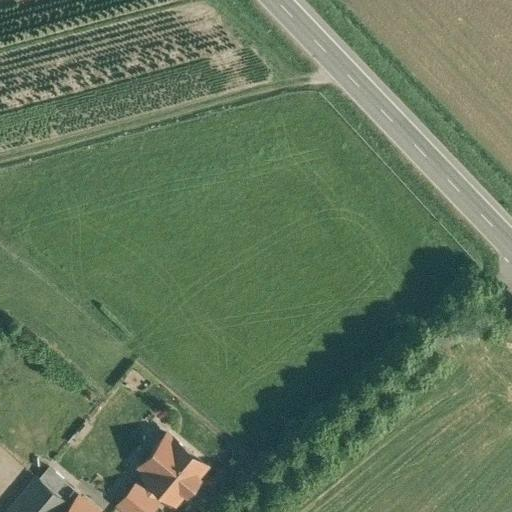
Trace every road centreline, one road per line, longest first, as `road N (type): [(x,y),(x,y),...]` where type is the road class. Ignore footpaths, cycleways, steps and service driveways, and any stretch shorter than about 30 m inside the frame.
road 1 (unclassified): [(511,289),(244,511)]
road 2 (secondary): [(511,247),(275,0)]
